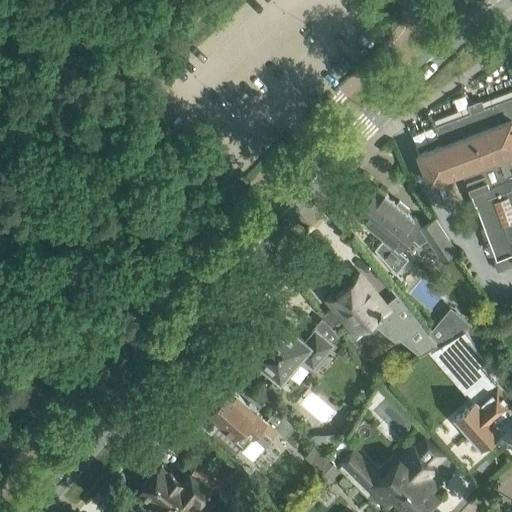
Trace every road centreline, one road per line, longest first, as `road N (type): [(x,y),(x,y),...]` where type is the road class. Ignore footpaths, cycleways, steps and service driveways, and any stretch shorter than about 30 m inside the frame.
road 1 (tertiary): [(33,511),(299,195),(452,38)]
road 2 (unknown): [(365,126),(418,209),(465,261),(511,265)]
